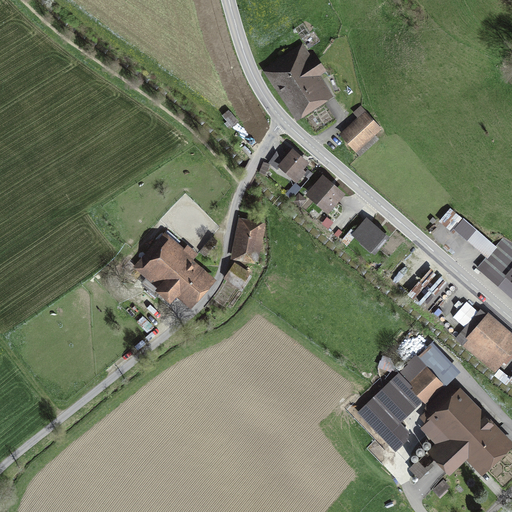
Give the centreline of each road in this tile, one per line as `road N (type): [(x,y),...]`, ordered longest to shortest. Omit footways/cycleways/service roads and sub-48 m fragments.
road 1 (unclassified): [(0,469),(209,299),(242,187),(281,125)]
road 2 (tertiary): [(511,322),(281,125)]
road 3 (tertiary): [(281,125),(244,56),(226,0)]
road 4 (unknown): [(511,433),(461,379),(443,380),(419,397)]
